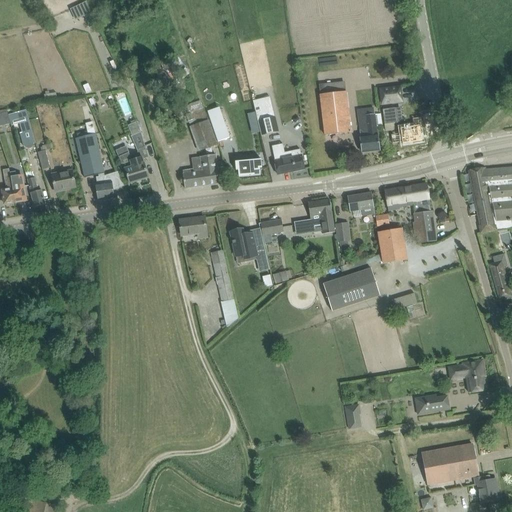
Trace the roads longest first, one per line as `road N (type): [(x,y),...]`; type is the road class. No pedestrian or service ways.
road 1 (tertiary): [(367,178),(0,233)]
road 2 (unclassified): [(511,371),(451,162)]
road 3 (unclassified): [(448,152),(419,0)]
